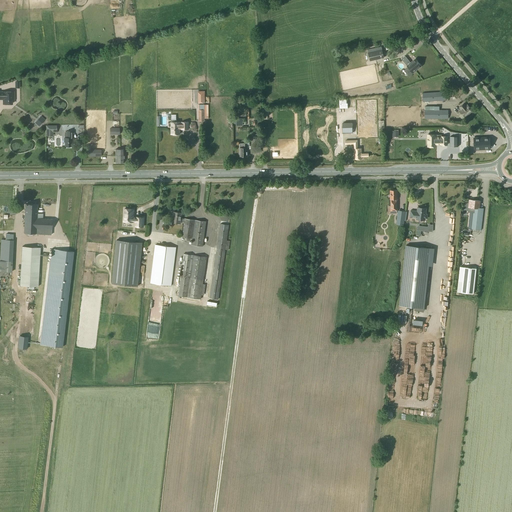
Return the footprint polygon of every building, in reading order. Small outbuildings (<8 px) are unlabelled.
[(382,50),(368,53),(370,61),(384,58),(382,50)] [(404,56),(401,59),(413,73),(421,66),(415,59),(411,63),(409,60),(408,61),(404,56)] [(46,82),(46,92),(74,92),(74,82),(52,82),(46,82)] [(0,98),(3,99),(3,104),(5,104),(6,104),(7,104),(8,104),(9,104),(12,104),(12,101),(13,101),(13,100),(14,99),(14,94),(14,92),(12,92),(3,92),(0,91),(0,98)] [(445,91),(422,93),(423,102),(446,100),(445,91)] [(464,103),(459,107),(461,110),(459,111),(462,114),(465,118),(473,111),(467,104),(466,105),(464,103)] [(448,109),(436,110),(425,110),(425,119),(448,119),(448,109)] [(171,122),(171,134),(173,134),(173,135),(177,135),(177,134),(180,134),(180,129),(182,129),(188,129),(188,122),(181,122),(182,123),(180,123),(180,122),(176,122),(176,120),(171,120),(171,122)] [(352,123),(342,123),(342,133),(352,133),(352,123)] [(46,125),(46,136),(51,136),(51,130),(56,130),(56,125),(46,125)] [(427,139),(427,143),(428,143),(428,147),(436,147),(436,144),(441,144),(441,145),(447,145),(447,137),(441,137),(436,137),(436,135),(430,135),(430,139),(427,139)] [(490,137),(474,138),(475,150),(491,149),(490,137)] [(357,140),(345,140),(346,144),(354,144),(354,159),(362,158),(362,157),(369,157),(368,153),(362,153),(362,149),(358,149),(357,140)] [(115,149),(115,163),(124,163),(124,162),(125,149),(115,149)] [(391,206),(388,206),(388,214),(389,214),(389,215),(397,215),(397,214),(397,199),(397,190),(390,190),(390,199),(391,199),(391,206)] [(469,199),(468,212),(472,213),(471,229),(481,230),(483,208),(479,208),(480,201),(469,199)] [(25,204),(24,233),(51,234),(52,219),(42,219),(42,214),(37,214),(37,204),(25,204)] [(451,205),(442,204),(441,229),(450,230),(451,205)] [(410,210),(409,217),(416,218),(416,219),(424,220),(424,218),(425,218),(426,218),(427,215),(426,214),(425,214),(425,208),(423,208),(422,207),(421,207),(420,207),(419,207),(417,207),(416,212),(415,211),(410,210)] [(134,209),(125,209),(124,221),(133,222),(133,221),(136,221),(136,226),(143,227),(143,217),(136,217),(136,218),(133,217),(134,209)] [(404,225),(405,211),(402,211),(398,210),(397,215),(396,224),(404,225)] [(174,212),(172,222),(181,223),(181,222),(184,222),(182,237),(186,238),(186,240),(192,241),(191,245),(203,246),(206,221),(185,218),(185,219),(181,218),(182,213),(174,212)] [(220,223),(210,298),(219,300),(226,250),(229,250),(230,241),(227,240),(229,225),(220,223)] [(0,271),(11,272),(13,240),(1,240),(0,259),(0,271)] [(116,240),(112,283),(138,286),(142,243),(116,240)] [(155,244),(150,283),(171,285),(176,247),(155,244)] [(431,248),(406,245),(399,306),(424,308),(431,248)] [(440,245),(435,291),(447,293),(450,264),(446,264),(446,259),(451,260),(452,246),(440,245)] [(22,247),(20,286),(38,286),(40,248),(22,247)] [(52,249),(40,345),(62,347),(73,251),(59,250),(52,249)] [(184,253),(178,295),(188,297),(201,299),(207,256),(184,253)] [(458,281),(457,292),(473,294),(476,268),(464,267),(459,267),(458,281)]
